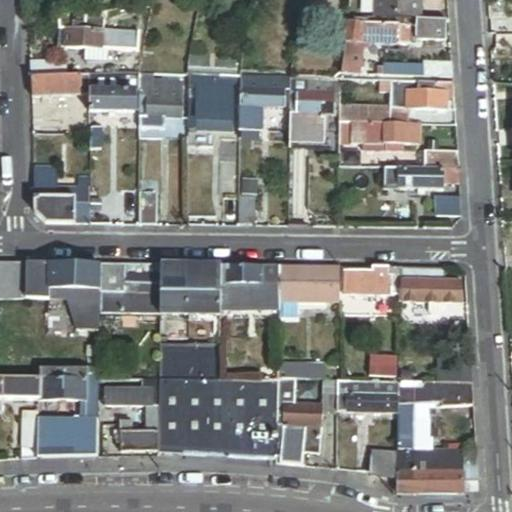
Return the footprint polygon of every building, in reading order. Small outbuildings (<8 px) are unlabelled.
[(378,0),(378,21),(423,23),(423,0),(378,0)] [(86,22),(85,18),(60,24),(61,31),(61,50),(67,50),(67,31),(74,32),(75,26),(85,26),(86,22)] [(511,37),(511,20),(497,20),(497,37),(511,37)] [(378,21),(374,21),(374,24),(355,23),(355,26),(385,28),(400,29),(399,48),(411,48),(411,37),(417,37),(417,43),(447,44),(448,25),(423,23),(378,21)] [(105,23),(86,22),(85,26),(75,26),(74,32),(104,33),(105,23)] [(355,26),(349,26),(347,45),(362,46),(369,46),(385,47),(385,28),(355,26)] [(385,47),(399,48),(400,29),(385,28),(385,47)] [(67,31),(67,50),(89,51),(103,52),(104,33),(74,32),(67,31)] [(140,34),(104,33),(103,52),(109,52),(140,53),(140,34)] [(511,52),(511,37),(497,37),(496,52),(511,52)] [(362,46),(347,45),(344,60),(361,60),(361,51),(362,46)] [(103,52),(89,51),(89,64),(109,64),(109,52),(103,52)] [(361,60),(344,60),(343,75),(360,76),(361,60)] [(424,66),(424,77),(454,78),(453,62),(424,61),(424,66)] [(65,64),(43,65),(43,78),(66,77),(65,64)] [(33,66),(33,80),(43,80),(43,78),(43,65),(33,66)] [(387,72),(387,76),(405,77),(406,65),(387,65),(387,72)] [(405,77),(419,77),(419,66),(406,65),(405,77)] [(142,88),(142,76),(128,76),(129,88),(142,88)] [(185,120),(186,77),(163,76),(163,83),(149,83),(149,120),(167,120),(185,120)] [(91,98),(91,77),(82,78),(83,98),(91,98)] [(108,77),(92,77),(92,93),(108,93),(108,77)] [(242,79),(191,77),(191,89),(193,89),(199,90),(234,90),(242,90),(242,79)] [(33,80),(32,80),(33,100),(83,98),(82,78),(43,80),(33,80)] [(292,81),(244,80),(243,92),(283,93),(292,93),(292,81)] [(342,82),(292,81),(292,93),(291,96),(298,97),(337,97),(341,97),(342,82)] [(394,95),(395,84),(382,83),(382,95),(394,95)] [(409,85),(409,84),(395,84),(394,95),(394,111),(342,110),(341,127),(356,127),(385,128),(412,129),(412,113),(408,113),(408,95),(409,85)] [(455,96),(455,87),(409,85),(408,95),(449,96),(455,96)] [(199,90),(193,89),(193,131),(234,131),(234,122),(199,122),(199,90)] [(234,122),(234,90),(199,90),(199,122),(234,122)] [(283,110),(283,93),(243,92),(243,110),(268,110),(283,110)] [(108,93),(92,93),(92,115),(135,115),(136,93),(108,93)] [(449,114),(449,96),(408,95),(408,113),(412,113),(449,114)] [(298,97),(291,96),(291,147),(325,147),(325,119),(298,119),(298,97)] [(337,97),(298,97),(298,119),(325,119),(336,119),(337,97)] [(268,110),(243,110),(243,137),(267,137),(268,110)] [(167,120),(149,120),(148,133),(167,133),(167,120)] [(356,127),(341,127),(342,149),(355,150),(356,149),(356,127)] [(385,128),(356,127),(356,149),(364,149),(377,150),(384,150),(385,128)] [(422,151),(422,129),(412,129),(385,128),(384,150),(422,151)] [(461,173),(459,155),(426,154),(426,172),(445,173),(461,173)] [(57,168),(35,168),(36,200),(57,200),(57,190),(57,168)] [(395,171),(384,171),(383,193),(400,194),(400,179),(395,178),(395,171)] [(444,188),(445,173),(426,172),(400,172),(400,179),(400,194),(444,195),(444,188)] [(444,188),(462,189),(461,173),(445,173),(444,188)] [(82,196),(91,196),(91,191),(57,190),(57,200),(77,201),(77,206),(82,206),(82,196)] [(123,192),(122,228),(138,229),(138,192),(123,192)] [(76,228),(91,228),(91,196),(82,196),(82,206),(77,206),(76,228)] [(159,198),(142,198),(141,229),(159,229),(159,198)] [(47,228),(76,228),(77,206),(77,201),(57,200),(36,200),(37,215),(47,228)] [(258,201),(241,201),(241,227),(257,227),(258,201)] [(28,267),(0,266),(0,302),(28,303),(28,267)] [(52,267),(28,267),(28,303),(51,303),(51,292),(51,269),(52,267)] [(162,269),(102,268),(102,270),(102,293),(101,318),(161,319),(162,269)] [(51,269),(51,292),(102,293),(102,270),(51,269)] [(223,270),(162,269),(161,319),(222,320),(222,314),(223,270)] [(282,271),(223,270),(222,314),(282,314),(282,306),(282,271)] [(342,272),(282,271),(282,306),(299,306),(342,307),(342,272)] [(397,272),(379,272),(379,277),(379,281),(393,281),(397,278),(397,272)] [(403,272),(397,272),(397,278),(393,281),(393,300),(402,300),(403,285),(403,272)] [(421,273),(403,272),(403,285),(421,286),(421,273)] [(447,273),(421,273),(421,286),(447,286),(447,273)] [(364,299),(364,277),(347,276),(346,299),(364,299)] [(379,281),(379,277),(364,277),(364,299),(378,300),(379,281)] [(393,300),(393,281),(379,281),(378,300),(393,300)] [(421,286),(403,285),(402,300),(402,307),(428,308),(441,308),(466,309),(464,287),(447,286),(421,286)] [(299,306),(282,306),(282,314),(282,322),(299,323),(299,306)] [(440,318),(441,308),(428,308),(428,318),(440,318)] [(221,349),(161,349),(160,364),(160,384),(160,421),(160,433),(159,455),(159,456),(220,457),(221,385),(221,349)] [(100,363),(100,352),(88,352),(87,373),(100,373),(100,363)] [(149,364),(100,363),(100,373),(100,383),(149,384),(149,364)] [(160,364),(149,364),(149,384),(160,384),(160,364)] [(325,383),(325,367),(287,367),(286,383),(325,383)] [(475,388),(473,368),(441,367),(440,388),(443,388),(475,388)] [(100,383),(100,373),(87,373),(43,372),(42,382),(42,383),(89,383),(100,383)] [(39,382),(4,382),(4,383),(3,403),(41,404),(42,383),(40,384),(39,382)] [(89,383),(42,383),(41,404),(85,405),(88,405),(89,383)] [(100,392),(100,383),(89,383),(88,405),(85,405),(85,422),(70,422),(67,424),(66,435),(65,460),(79,460),(99,460),(100,409),(100,392)] [(280,458),(280,386),(221,385),(220,457),(280,458)] [(338,386),(323,386),(323,409),(324,410),(323,416),(338,418),(338,415),(338,386)] [(348,386),(338,386),(338,415),(347,416),(348,398),(348,386)] [(401,387),(348,386),(348,398),(400,399),(401,387)] [(440,388),(401,387),(400,399),(400,408),(416,408),(444,408),(443,388),(440,388)] [(475,388),(443,388),(444,408),(445,413),(476,412),(475,388)] [(155,392),(106,392),(105,409),(154,410),(155,392)] [(400,408),(400,399),(348,398),(347,416),(400,417),(400,408)] [(285,408),(285,430),(306,431),(323,431),(323,416),(324,410),(323,409),(293,409),(285,408)] [(416,408),(400,408),(400,417),(400,455),(400,475),(416,476),(416,453),(416,437),(416,418),(416,408)] [(445,413),(444,408),(416,408),(416,418),(424,418),(424,420),(430,420),(445,420),(445,413)] [(22,451),(39,451),(40,421),(40,413),(24,413),(22,451)] [(160,433),(160,421),(148,420),(148,433),(160,433)] [(429,453),(434,453),(434,445),(430,445),(430,420),(424,420),(424,437),(429,437),(429,453)] [(38,462),(51,461),(51,435),(66,435),(67,424),(70,422),(40,421),(39,451),(38,462)] [(122,423),(122,433),(133,433),(133,424),(122,423)] [(285,430),(282,468),(304,470),(305,456),(306,431),(285,430)] [(306,431),(305,456),(322,456),(323,431),(306,431)] [(159,455),(160,433),(148,433),(133,433),(122,433),(121,455),(159,455)] [(51,461),(65,460),(66,435),(51,435),(51,461)] [(424,437),(416,437),(416,453),(429,453),(429,437),(424,437)] [(416,453),(416,476),(465,476),(465,456),(465,453),(434,453),(429,453),(416,453)] [(373,476),(400,481),(400,475),(400,455),(374,454),(373,476)] [(481,484),(479,456),(465,456),(465,476),(465,484),(481,484)] [(400,481),(400,498),(465,498),(465,484),(465,476),(416,476),(400,475),(400,481)]
